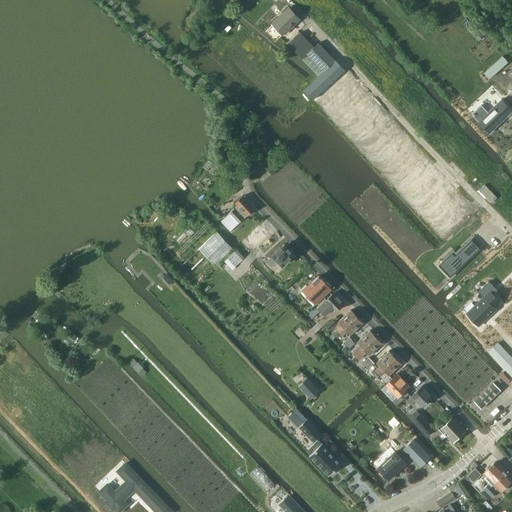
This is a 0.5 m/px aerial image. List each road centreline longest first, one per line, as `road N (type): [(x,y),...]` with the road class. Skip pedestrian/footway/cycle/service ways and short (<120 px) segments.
road 1 (residential): [(247,191),(485,441)]
road 2 (unknown): [(289,0),(511,232)]
road 3 (track): [(100,511),(0,409)]
road 4 (residential): [(377,511),(450,474),(485,441)]
